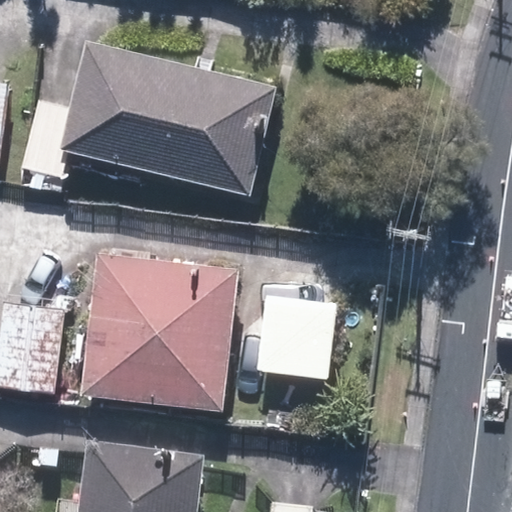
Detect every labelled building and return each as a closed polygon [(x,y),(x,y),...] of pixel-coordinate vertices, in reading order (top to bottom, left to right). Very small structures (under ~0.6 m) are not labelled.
[(294,76),(103,30),(86,100),(52,92),(31,180),(71,190),(82,144),(266,189),(294,76)] [(22,77),(0,73),(0,160),(10,162),(22,77)] [(256,258),(114,242),(96,385),(238,401),(239,395),(250,397),(253,371),(242,370),(256,258)] [(78,301),(16,293),(5,378),(67,386),(78,301)] [(213,511),(221,457),(102,441),(92,511),(213,511)] [(306,504),(283,501),(281,511),(326,511),(327,506),(306,504)]
